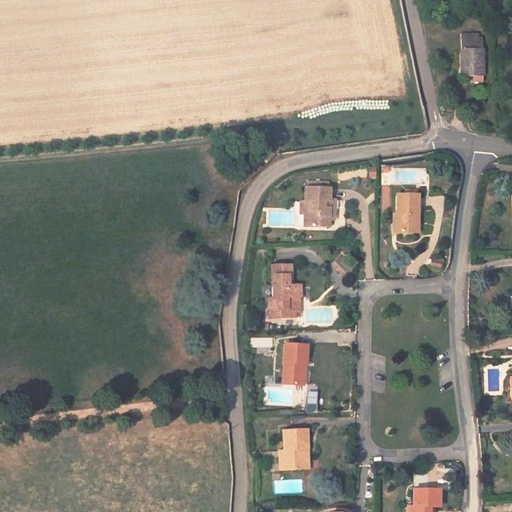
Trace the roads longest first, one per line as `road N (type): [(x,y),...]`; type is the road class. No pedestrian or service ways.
road 1 (unclassified): [(440,138),(286,164),(261,180),(245,208),(230,313),(239,511)]
road 2 (residential): [(456,283),(366,296),(362,432),(366,446),(382,455),(471,453)]
road 3 (residential): [(456,283),(471,453)]
road 4 (residential): [(474,143),(456,283)]
road 5 (unclassified): [(411,0),(440,138)]
